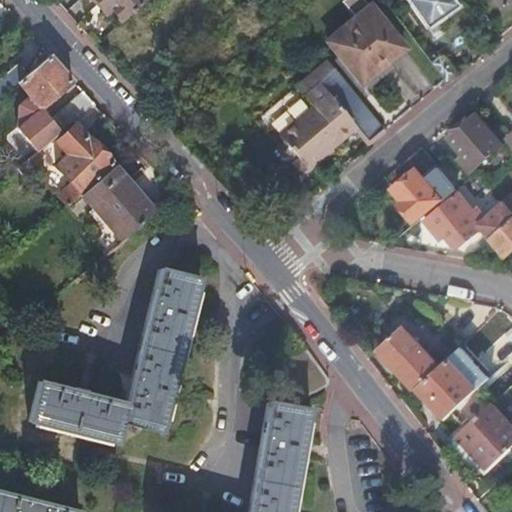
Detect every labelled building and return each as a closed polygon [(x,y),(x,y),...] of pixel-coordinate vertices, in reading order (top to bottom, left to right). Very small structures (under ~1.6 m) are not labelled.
[(121,23),(146,0),(91,0),(106,16),(110,12),(121,23)] [(371,7),(370,8),(363,0),(344,0),(342,2),(356,19),(327,42),(361,85),(404,51),(371,7)] [(458,7),(452,0),(406,0),(427,28),(458,7)] [(511,0),(496,0),(501,8),(511,0)] [(71,83),(49,58),(26,78),(18,84),(30,98),(18,107),(16,130),(36,154),(48,143),(92,106),(91,104),(81,94),(49,122),(39,110),(71,83)] [(448,86),(460,76),(447,58),(441,58),(432,64),(448,86)] [(0,81),(0,99),(18,84),(26,78),(17,67),(0,81)] [(370,149),(386,137),(333,71),(303,97),(313,109),(297,122),(300,126),(282,141),(296,160),(294,162),(303,173),(356,132),(370,149)] [(501,147),(476,118),(447,141),(465,162),(461,166),(468,174),(501,147)] [(300,126),(297,122),(279,137),(282,141),(300,126)] [(66,210),(79,199),(112,167),(93,147),(75,127),(56,144),(63,153),(60,156),(64,161),(56,169),(71,186),(57,199),(66,210)] [(36,154),(16,171),(23,179),(40,166),(43,158),(42,157),(51,148),(48,143),(36,154)] [(438,170),(457,192),(468,183),(450,161),(438,170)] [(118,246),(153,216),(133,193),(114,169),(79,199),(118,246)] [(438,203),(440,206),(457,192),(438,170),(424,182),(416,173),(393,192),(402,204),(399,207),(401,210),(401,214),(406,221),(411,221),(413,224),(438,203)] [(481,230),(490,240),(511,220),(511,201),(483,227),(459,197),(425,224),(436,237),(442,233),(456,250),(481,230)] [(511,220),(490,240),(506,259),(511,253),(511,220)] [(161,271),(126,406),(37,384),(27,424),(116,446),(122,424),(161,433),(190,320),(200,281),(161,271)] [(397,376),(413,393),(415,391),(439,369),(400,330),(376,353),(390,368),(395,363),(402,371),(397,376)] [(439,369),(415,391),(444,421),(476,391),(461,375),(472,364),(459,350),(439,369)] [(390,368),(397,376),(402,371),(395,363),(390,368)] [(511,385),(511,363),(497,378),(507,390),(511,385)] [(269,403),(249,511),(291,511),(302,455),(309,410),(269,403)] [(511,447),(511,427),(491,406),(455,439),(469,454),(471,453),(483,466),(502,449),(506,452),(511,447)] [(71,511),(26,501),(0,494),(0,511),(71,511)]
